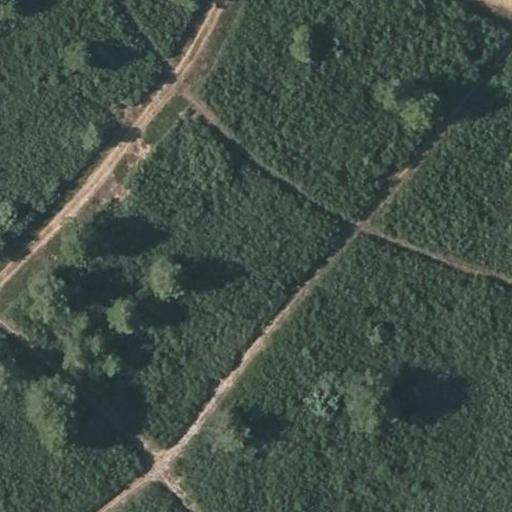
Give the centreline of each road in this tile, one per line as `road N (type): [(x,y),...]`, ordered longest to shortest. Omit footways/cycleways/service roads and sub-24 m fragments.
road 1 (track): [(511,46),(356,218),(207,418),(104,511)]
road 2 (track): [(0,289),(205,44),(226,0)]
